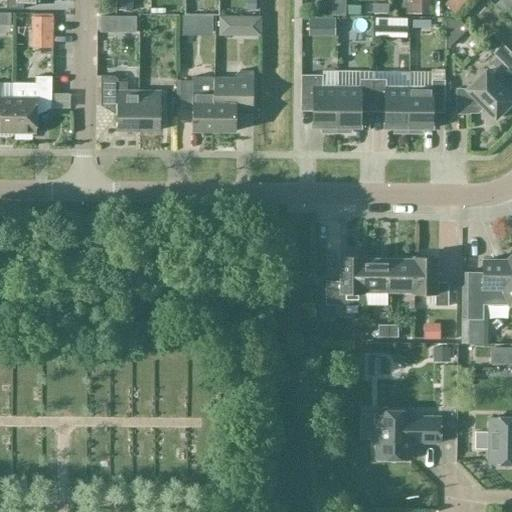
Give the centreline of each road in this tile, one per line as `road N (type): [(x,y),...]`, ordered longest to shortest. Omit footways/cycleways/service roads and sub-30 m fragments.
road 1 (residential): [(267,194),(471,196),(511,185)]
road 2 (residential): [(82,192),(84,0)]
road 3 (residential): [(267,194),(82,192)]
